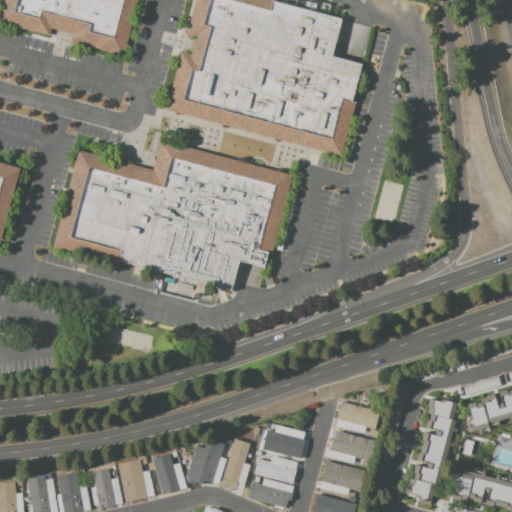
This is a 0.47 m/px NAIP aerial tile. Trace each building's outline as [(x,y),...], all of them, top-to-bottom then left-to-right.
[(0,23),(5,0),(135,0),(121,55),(0,23)] [(193,0),(272,0),(272,1),(342,19),(333,57),(362,64),(352,103),(354,103),(340,156),(164,110),(193,0)] [(426,85),(433,85),(434,96),(427,96),(426,85)] [(77,151),(152,171),(160,141),(292,175),(272,255),(267,253),(263,268),(238,262),(231,292),(53,245),(77,151)] [(0,162),(21,168),(1,244),(0,243),(0,162)] [(498,375),(501,385),(466,396),(463,386),(498,375)] [(467,434),(463,420),(469,419),(465,403),(474,401),(474,403),(481,401),(480,398),(485,397),(485,396),(506,390),(511,388),(511,421),(489,428),(490,430),(478,434),(477,431),(467,434)] [(406,391),(395,435),(387,433),(398,389),(406,391)] [(456,403),(455,409),(458,410),(434,500),(431,499),(429,506),(417,502),(418,498),(413,497),(414,495),(404,492),(406,483),(407,484),(409,478),(413,479),(414,472),(413,472),(415,465),(416,465),(418,460),(416,460),(417,453),(420,453),(423,442),(420,441),(426,419),(428,420),(430,415),(426,414),(428,407),(426,407),(428,399),(440,402),(441,399),(456,403)] [(334,426),(341,402),(378,411),(373,430),(364,427),(362,434),(334,426)] [(304,440),(299,460),(265,451),(270,431),(274,432),(275,425),(303,433),(302,439),(304,440)] [(358,464),(334,458),(335,452),(327,450),(333,430),(359,437),(357,441),(367,444),(363,459),(360,458),(358,464)] [(224,445),(220,457),(226,458),(218,483),(211,481),(211,483),(205,482),(204,486),(195,483),(194,486),(185,483),(186,479),(185,478),(195,445),(204,448),(205,444),(214,447),(215,442),(224,445)] [(246,451),(242,462),(249,464),(241,489),(235,487),(234,491),(221,487),(229,461),(234,462),(238,448),(246,451)] [(390,451),(380,491),(371,488),(381,449),(390,451)] [(170,453),(173,465),(179,463),(186,488),(161,495),(152,458),(170,453)] [(297,461),(295,467),(298,468),(294,482),(269,475),(270,469),(262,467),(264,460),(267,460),(269,453),(297,461)] [(154,496),(125,502),(116,463),(139,458),(141,471),(148,470),(154,496)] [(318,489),(326,460),(363,470),(358,491),(347,489),(347,491),(354,493),(353,498),(318,489)] [(122,503),(99,508),(98,504),(92,506),(89,488),(95,487),(91,472),(108,468),(110,479),(117,478),(122,503)] [(511,511),(504,510),(505,508),(493,505),(492,507),(472,501),(472,500),(459,496),(458,498),(445,494),(452,470),(472,475),(473,472),(511,482),(511,511)] [(56,475),(76,472),(78,485),(86,484),(90,509),(84,510),(84,511),(80,511),(58,511),(55,494),(60,493),(56,475)] [(27,478),(43,475),(44,481),(52,480),(56,511),(27,511),(26,505),(31,504),(27,478)] [(292,486),(287,509),(246,498),(251,483),(261,486),(263,479),(292,486)] [(0,511),(0,482),(14,481),(15,493),(21,492),(22,511),(0,511)] [(311,511),(316,494),(355,504),(353,511),(311,511)] [(438,511),(441,503),(474,511),(438,511)]
